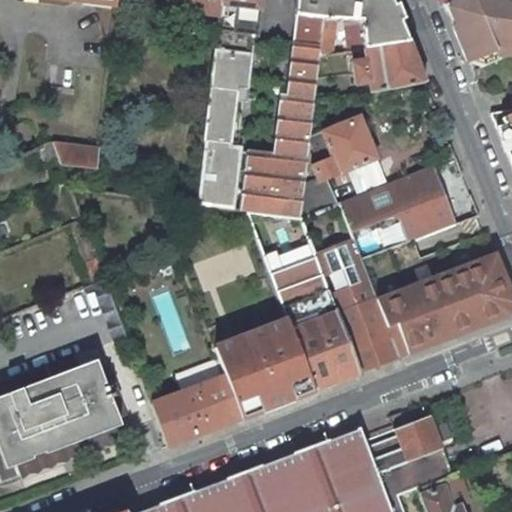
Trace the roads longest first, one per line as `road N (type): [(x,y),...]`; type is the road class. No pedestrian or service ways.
road 1 (residential): [(69,511),(511,335)]
road 2 (residential): [(418,0),(511,244)]
